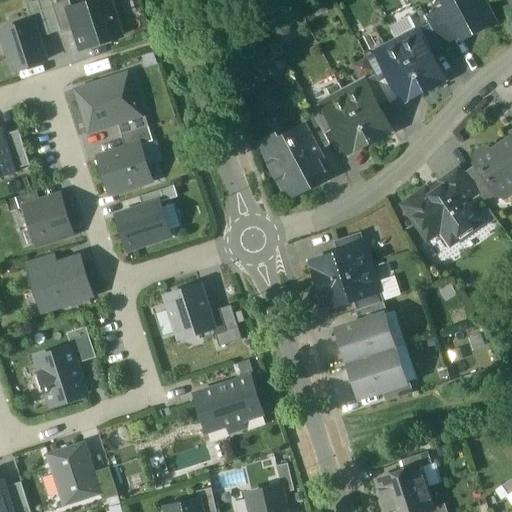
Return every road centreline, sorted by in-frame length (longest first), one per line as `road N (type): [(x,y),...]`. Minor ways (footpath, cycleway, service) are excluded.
road 1 (residential): [(511,63),(385,179),(342,208),(271,234)]
road 2 (residential): [(10,442),(151,397),(114,281)]
road 3 (tertiary): [(259,261),(342,511)]
road 4 (tertiary): [(178,0),(247,222)]
road 5 (residential): [(114,281),(51,85)]
road 6 (residential): [(233,246),(114,281)]
